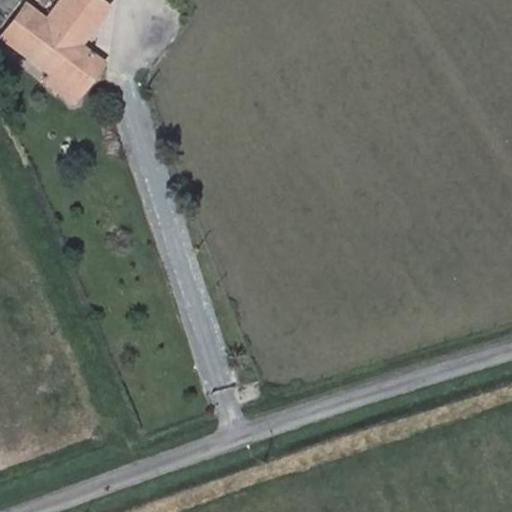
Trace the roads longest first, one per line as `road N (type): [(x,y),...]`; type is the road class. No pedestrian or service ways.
road 1 (residential): [(58,511),(511,359)]
road 2 (unknown): [(245,449),(140,86),(131,0)]
